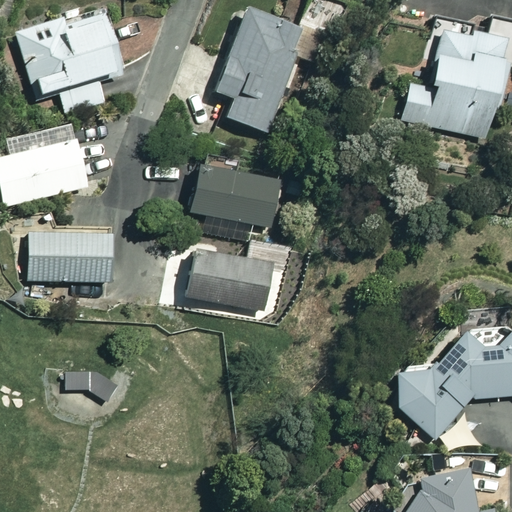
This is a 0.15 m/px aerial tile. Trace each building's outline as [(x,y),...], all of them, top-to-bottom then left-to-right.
[(114,73),(92,6),(12,32),(32,94),(54,87),(63,114),(102,101),(94,79),(114,73)] [(301,28),(237,7),(209,91),(227,97),(220,117),(265,133),(301,28)] [(482,33),(435,22),(420,86),(405,83),(396,119),(482,139),(489,110),(496,112),(507,63),(511,64),(511,25),(485,20),(482,33)] [(82,186),(69,138),(0,157),(0,195),(3,208),(82,186)] [(277,180),(190,167),(183,211),(203,214),(200,233),(262,242),(265,224),(270,225),(277,180)] [(104,231),(24,233),(25,282),(106,280),(104,231)] [(271,264),(188,249),(180,296),(262,311),(271,264)] [(384,370),(388,404),(431,440),(466,398),(511,396),(511,395),(511,333),(501,325),(486,343),(477,344),(454,329),(425,365),(384,370)] [(474,511),(468,511),(458,467),(412,478),(416,494),(393,500),(395,511),(484,511),(484,510),(474,511)]
